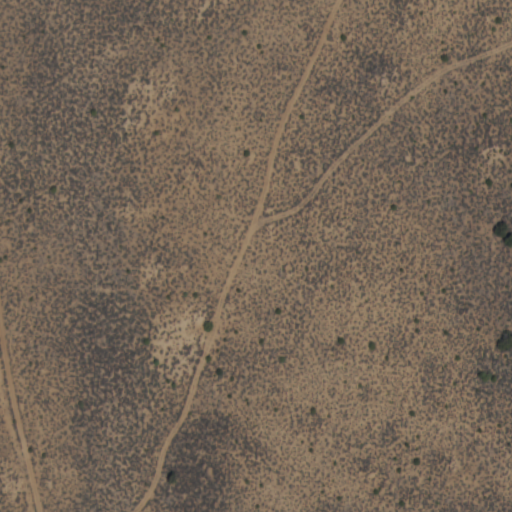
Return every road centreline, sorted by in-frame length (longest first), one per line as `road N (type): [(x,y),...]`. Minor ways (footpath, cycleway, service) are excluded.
road 1 (track): [(192,511),(346,296),(441,62),(451,0)]
road 2 (track): [(0,175),(90,511)]
